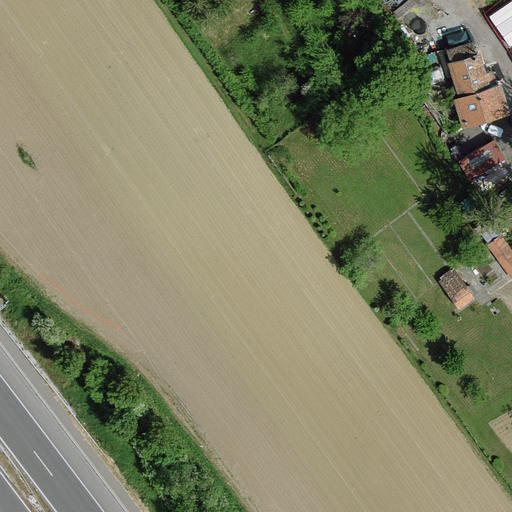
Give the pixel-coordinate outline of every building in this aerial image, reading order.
[(511,35),(511,0),(495,12),(511,35)] [(460,97),(468,124),(510,112),(502,86),(493,89),(482,53),(479,55),(475,42),(453,49),(456,60),(454,61),(464,96),(460,97)] [(494,143),(462,162),(471,178),(503,159),(494,143)] [(511,246),(504,236),(493,245),(511,271),(511,246)] [(460,273),(445,283),(459,303),(473,294),(460,273)]
